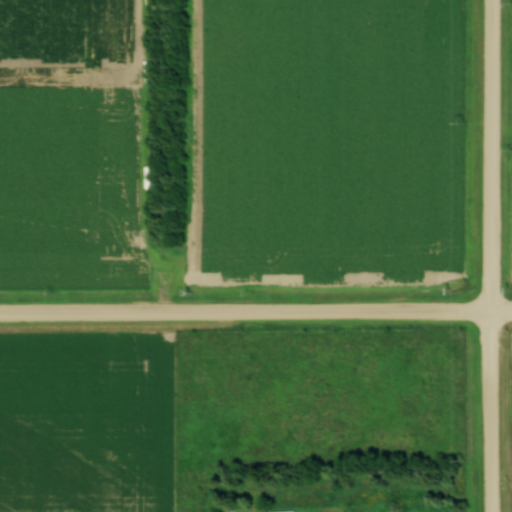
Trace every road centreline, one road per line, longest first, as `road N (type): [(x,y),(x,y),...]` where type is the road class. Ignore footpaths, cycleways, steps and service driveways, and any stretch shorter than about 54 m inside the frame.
road 1 (residential): [(0,316),(511,313)]
road 2 (residential): [(487,511),(488,0)]
